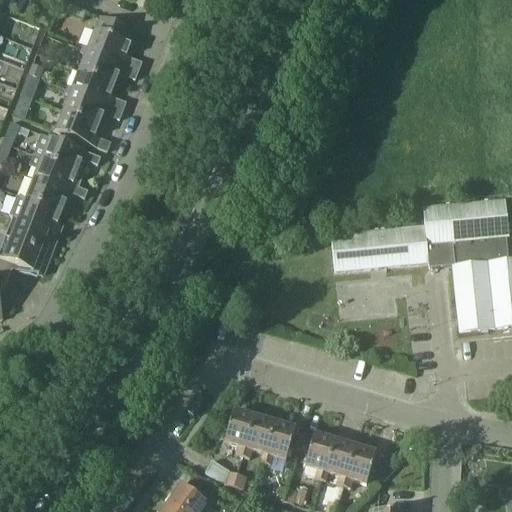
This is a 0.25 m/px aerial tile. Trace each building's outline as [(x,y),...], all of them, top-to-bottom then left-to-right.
[(89,50),(84,49),(83,52),(139,74),(142,65),(126,59),(131,47),(126,45),(131,31),(101,19),(89,50)] [(86,57),(80,74),(115,88),(120,76),(135,82),(139,74),(83,52),(82,56),(86,57)] [(28,78),(39,82),(43,72),(32,67),(28,78)] [(73,91),(69,89),(67,92),(123,114),(126,105),(111,99),(115,88),(80,74),(73,91)] [(34,95),(24,91),(21,97),(26,99),(32,101),(34,95)] [(70,98),(64,114),(100,128),(104,117),(120,123),(123,114),(67,92),(66,96),(70,98)] [(26,99),(21,97),(14,117),(24,121),(32,101),(26,99)] [(111,145),(95,139),(100,128),(64,114),(57,131),(53,129),(51,133),(107,155),(111,145)] [(10,125),(2,146),(11,149),(17,135),(28,139),(30,133),(10,125)] [(40,137),(33,158),(83,177),(87,164),(96,168),(99,160),(40,137)] [(0,157),(7,161),(11,149),(2,146),(0,151),(0,157)] [(33,158),(29,168),(38,172),(34,181),(34,182),(75,197),(75,198),(83,201),(87,193),(78,190),(83,177),(33,158)] [(34,182),(26,202),(62,215),(66,204),(71,206),(75,198),(75,197),(34,182)] [(16,197),(8,217),(13,219),(19,221),(19,222),(54,235),(54,236),(59,238),(62,230),(57,228),(62,215),(26,202),(16,197)] [(509,238),(505,203),(423,211),(425,229),(427,247),(428,265),(429,270),(452,268),(488,264),(509,262),(506,239),(509,238)] [(13,219),(0,251),(0,261),(2,262),(14,267),(43,278),(55,248),(50,246),(54,236),(54,235),(19,222),(19,221),(13,219)] [(428,265),(427,247),(425,229),(331,239),(335,275),(428,265)] [(511,261),(509,262),(488,264),(495,331),(511,329),(511,261)] [(2,262),(0,268),(0,275),(9,279),(14,267),(2,262)] [(452,268),(460,335),(495,331),(488,264),(452,268)] [(0,275),(0,292),(5,292),(9,279),(0,275)] [(236,457),(242,459),(254,419),(234,413),(225,445),(238,449),(236,457)] [(275,425),(254,419),(242,459),(250,461),(252,453),(263,456),(265,457),(275,425)] [(296,431),(275,425),(265,457),(263,456),(261,464),(271,467),(273,459),(286,463),(296,431)] [(325,483),(328,475),(326,475),(336,443),(315,437),(306,469),(319,473),(317,481),(325,483)] [(339,478),(337,486),(344,488),(355,449),(336,443),(326,475),(328,475),(339,478)] [(367,487),(376,455),(355,449),(344,488),(350,490),(353,483),(367,487)] [(225,487),(234,490),(237,477),(230,475),(212,464),(205,475),(225,487)] [(194,490),(201,489),(204,483),(195,477),(189,486),(194,490)] [(247,480),(237,477),(234,490),(254,496),(257,483),(247,480)] [(181,486),(168,505),(177,511),(199,511),(206,503),(181,486)] [(275,502),(284,505),(288,492),(279,489),(275,502)] [(293,508),(297,495),(288,492),(284,505),(293,508)]
